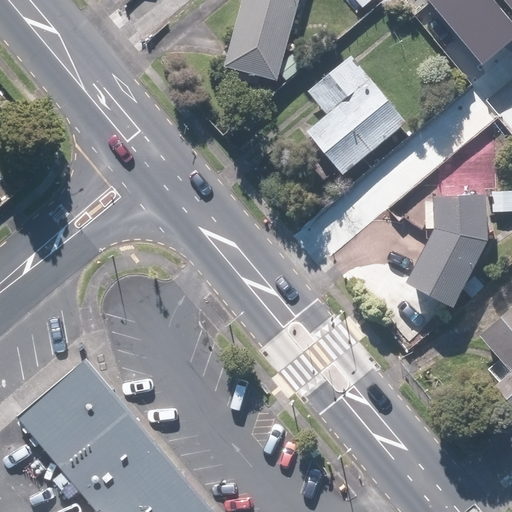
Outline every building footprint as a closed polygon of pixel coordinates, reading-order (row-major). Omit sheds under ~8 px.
[(247,0),(230,65),(282,80),(304,0),(247,0)] [(423,0),(479,65),(511,37),(511,27),(488,0),(423,0)] [(331,114),(312,129),(349,173),(412,121),(356,55),(312,91),(331,114)] [(442,226),(416,280),(462,304),(496,237),(495,211),(511,210),(511,190),(495,190),(442,194),(442,199),(431,199),(432,227),(442,226)] [(511,310),(485,334),(511,364),(511,373),(507,378),(511,383),(511,310)] [(222,511),(88,354),(23,409),(102,501),(88,511),(222,511)]
